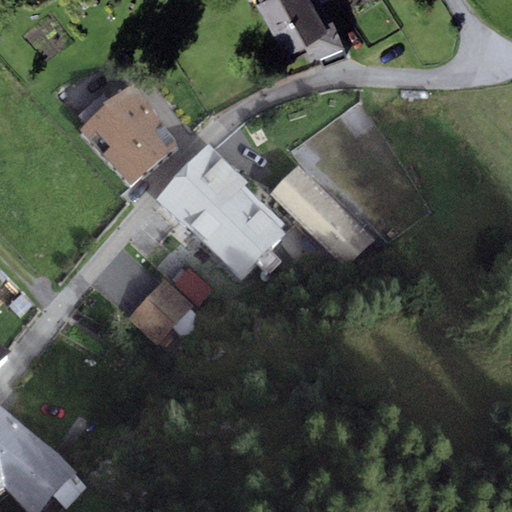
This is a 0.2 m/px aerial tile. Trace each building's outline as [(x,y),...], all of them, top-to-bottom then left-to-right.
[(262,0),(256,4),(285,57),(303,47),(308,56),(312,53),(317,62),(344,47),(320,4),(328,0),(262,0)] [(129,97),(82,138),(132,194),(178,152),(129,97)] [(197,249),(245,197),(249,193),(208,154),(155,210),(197,249)] [(299,175),(270,205),(346,276),(375,246),(299,175)] [(245,197),(197,249),(241,290),(290,238),(245,197)] [(165,283),(128,324),(158,350),(195,309),(165,283)] [(0,356),(0,374),(9,362),(0,356)] [(0,499),(2,501),(15,511),(60,511),(84,487),(0,417),(0,499)]
